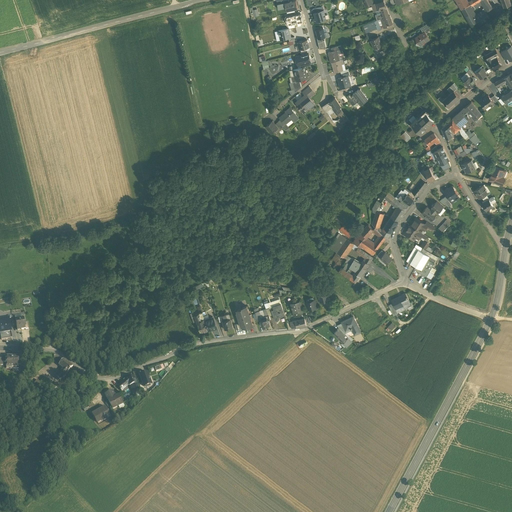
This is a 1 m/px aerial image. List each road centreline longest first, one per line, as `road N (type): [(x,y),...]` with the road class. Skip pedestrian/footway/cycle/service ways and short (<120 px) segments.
road 1 (residential): [(0,347),(57,351),(103,379),(181,349),(304,331),(403,282)]
road 2 (track): [(246,0),(268,115),(154,181),(140,213),(0,246)]
road 3 (track): [(116,511),(297,331)]
road 4 (secondary): [(389,511),(491,319)]
road 5 (tertiary): [(206,0),(0,52)]
road 6 (residential): [(457,174),(438,126),(511,67)]
road 7 (residential): [(403,282),(392,239),(428,189),(457,174)]
